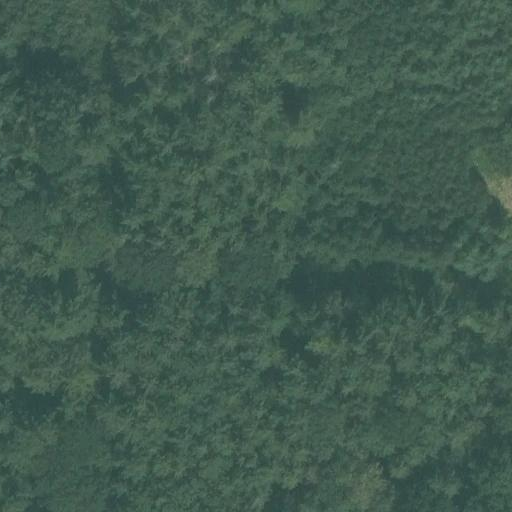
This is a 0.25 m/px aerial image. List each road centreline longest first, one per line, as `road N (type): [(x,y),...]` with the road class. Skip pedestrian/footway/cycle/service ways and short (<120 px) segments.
road 1 (track): [(91,511),(119,0)]
road 2 (track): [(511,290),(0,268)]
